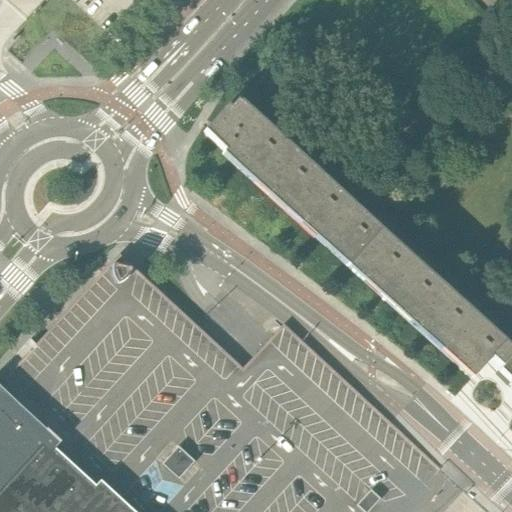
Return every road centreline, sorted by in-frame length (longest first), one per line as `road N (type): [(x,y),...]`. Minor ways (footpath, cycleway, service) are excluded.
road 1 (residential): [(511,489),(371,372),(191,241)]
road 2 (secondary): [(133,193),(146,145),(205,69)]
road 3 (secondary): [(112,163),(185,79),(205,69)]
road 4 (secondary): [(178,50),(158,59),(81,132)]
road 5 (secondary): [(178,50),(97,141)]
